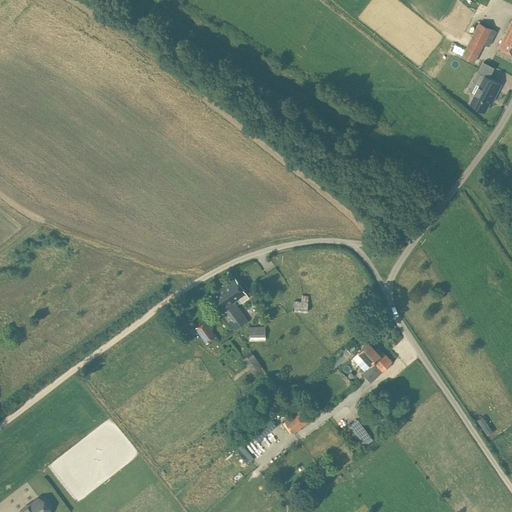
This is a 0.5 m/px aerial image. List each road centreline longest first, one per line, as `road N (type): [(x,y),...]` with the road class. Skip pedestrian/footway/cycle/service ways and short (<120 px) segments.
road 1 (unknown): [(136,0),(455,188)]
road 2 (unclassified): [(511,490),(387,295)]
road 3 (track): [(0,428),(178,295)]
road 4 (unknown): [(329,0),(493,138)]
road 5 (unclassified): [(178,295),(260,252),(348,243)]
road 6 (unclassified): [(417,236),(511,105)]
